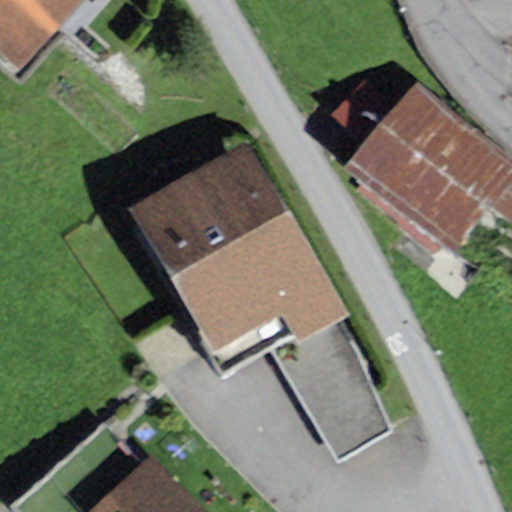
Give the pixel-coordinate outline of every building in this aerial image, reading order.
[(0,0),(0,73),(12,84),(85,0),(0,0)] [(332,122),(365,149),(394,113),(362,86),(332,122)] [(508,172),(420,95),(361,162),(449,239),(508,172)] [(245,148),(138,209),(228,367),(335,306),(245,148)] [(206,511),(112,415),(21,503),(30,511),(206,511)]
